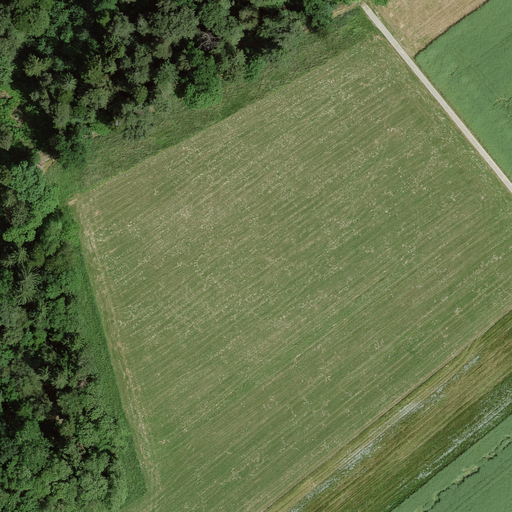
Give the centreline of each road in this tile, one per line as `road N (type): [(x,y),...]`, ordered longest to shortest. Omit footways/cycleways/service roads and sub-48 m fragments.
road 1 (track): [(358,0),(57,147)]
road 2 (track): [(511,189),(358,0)]
